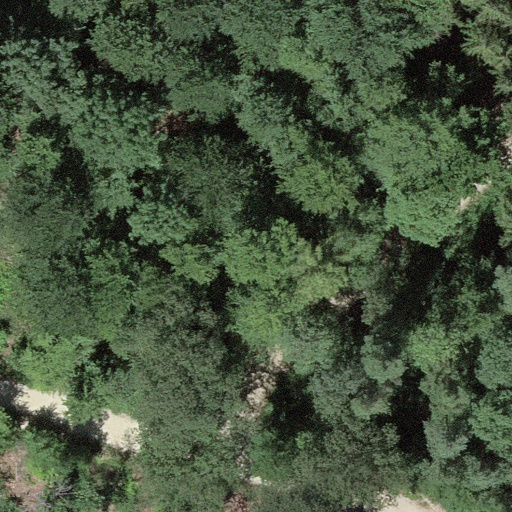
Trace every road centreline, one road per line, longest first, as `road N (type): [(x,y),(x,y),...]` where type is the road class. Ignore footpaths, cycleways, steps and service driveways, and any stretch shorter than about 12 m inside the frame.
road 1 (track): [(200,442),(296,333),(511,154)]
road 2 (track): [(200,442),(0,382)]
road 3 (track): [(376,511),(200,442)]
